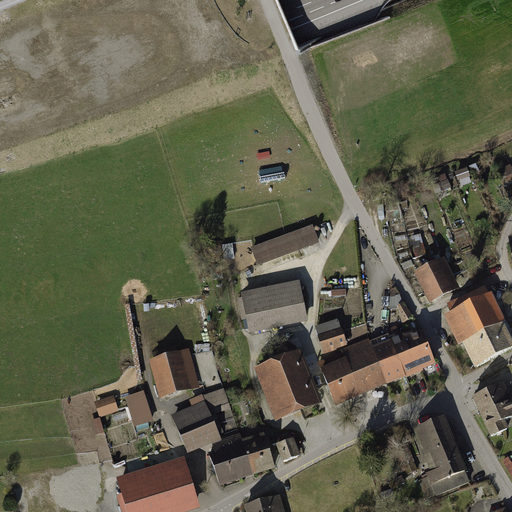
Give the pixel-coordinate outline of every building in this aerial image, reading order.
[(501,170),(506,178),(511,174),(511,168),(510,165),(501,170)] [(468,168),(455,172),(458,181),(471,176),(468,168)] [(441,182),(440,183),(443,191),(451,188),(448,179),(447,180),(444,174),(439,176),(441,182)] [(311,228),(251,249),(257,265),(317,244),(311,228)] [(414,271),(430,303),(460,288),(444,256),(414,271)] [(412,260),(402,263),(405,270),(414,266),(412,260)] [(300,280),(241,293),(242,298),(249,329),(249,333),(308,321),(300,280)] [(489,294),(485,286),(447,304),(450,312),(444,315),(459,345),(463,343),(475,367),(493,358),(511,348),(511,339),(503,322),(505,321),(492,293),(489,294)] [(414,317),(404,303),(398,307),(402,324),(414,317)] [(341,328),(341,329),(338,320),(316,326),(318,336),(324,353),(347,346),(341,328)] [(421,332),(405,336),(409,352),(417,371),(420,369),(433,364),(421,332)] [(410,373),(417,371),(409,352),(405,336),(401,338),(400,335),(395,336),(396,339),(391,342),(399,361),(405,375),(410,373)] [(357,395),(386,383),(372,349),(369,342),(343,352),(347,361),(343,362),(341,358),(336,360),(338,365),(334,366),(331,359),(319,364),(335,404),(357,395)] [(386,383),(405,375),(399,361),(391,342),(372,349),(386,383)] [(301,350),(254,368),(275,422),(322,404),(301,350)] [(184,351),(149,361),(159,398),(194,388),(184,351)] [(474,397),(482,414),(511,401),(511,398),(508,400),(507,397),(505,398),(499,386),(474,397)] [(185,448),(222,431),(215,414),(230,408),(224,389),(191,400),(195,410),(172,420),(185,448)] [(235,389),(227,391),(231,403),(238,401),(235,389)] [(144,392),(125,398),(135,427),(153,421),(144,392)] [(114,395),(95,401),(100,418),(119,412),(114,395)] [(61,408),(72,405),(70,396),(58,399),(61,408)] [(511,417),(511,402),(511,401),(482,414),(492,437),(506,431),(502,422),(511,417)] [(70,413),(81,467),(113,460),(104,419),(85,423),(82,410),(70,413)] [(444,417),(414,429),(431,472),(426,474),(427,475),(419,479),(427,500),(470,482),(465,471),(467,470),(444,417)] [(289,435),(277,439),(278,444),(277,444),(283,462),(300,456),(293,438),(290,439),(289,435)] [(261,436),(242,442),(252,473),(263,470),(273,467),(264,436),(261,436)] [(234,479),(252,473),(242,442),(241,438),(214,447),(216,453),(210,455),(219,484),(234,479)] [(122,479),(126,492),(121,494),(126,511),(186,511),(198,508),(187,474),(184,475),(179,461),(122,479)] [(56,490),(58,498),(62,504),(68,508),(76,510),(83,508),(90,504),(94,497),(95,490),(93,482),(89,476),(82,472),(74,471),(67,473),(61,477),(58,483),(56,490)] [(402,476),(388,481),(390,488),(405,482),(402,476)] [(482,485),(471,488),(474,498),(485,496),(482,485)] [(27,492),(17,493),(19,509),(29,508),(27,492)] [(246,511),(284,511),(280,495),(278,496),(245,505),(246,511)]
